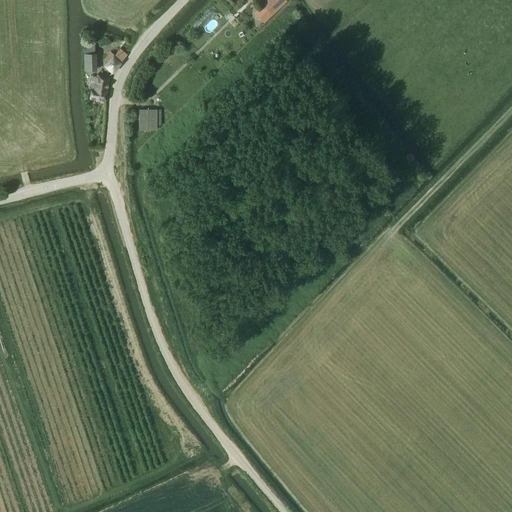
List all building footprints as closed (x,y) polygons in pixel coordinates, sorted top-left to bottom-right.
[(264,0),(266,1),(266,2),(263,5),(255,12),(265,22),(272,15),(287,0),(286,0),(264,0)] [(84,45),(84,54),(84,71),(97,71),(97,54),(95,54),(95,45),(84,45)] [(103,60),(107,64),(105,66),(113,73),(121,63),(121,62),(128,55),(120,49),(115,55),(110,52),(103,60)] [(94,87),(94,90),(92,90),(90,99),(105,101),(108,91),(107,91),(109,77),(97,75),(96,77),(92,76),(90,87),(94,87)] [(139,110),(139,130),(157,130),(157,125),(162,125),(161,110),(139,110)]
